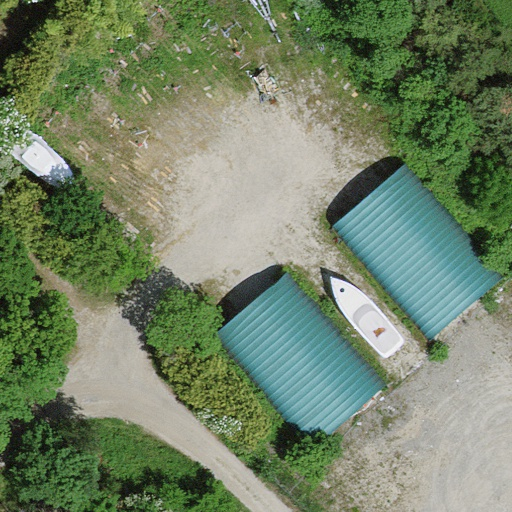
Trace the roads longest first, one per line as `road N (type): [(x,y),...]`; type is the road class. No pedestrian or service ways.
road 1 (track): [(277,511),(114,347),(0,448)]
road 2 (track): [(153,277),(114,347),(0,225)]
